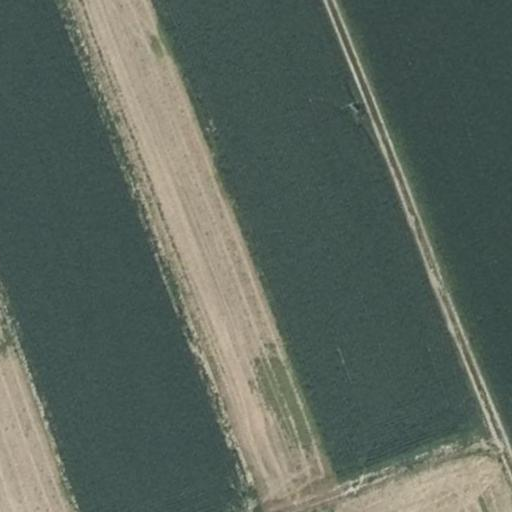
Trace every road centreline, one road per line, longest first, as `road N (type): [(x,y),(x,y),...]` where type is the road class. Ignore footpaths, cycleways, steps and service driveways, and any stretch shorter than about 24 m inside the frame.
road 1 (track): [(345,0),(511,429)]
road 2 (track): [(284,511),(511,429)]
